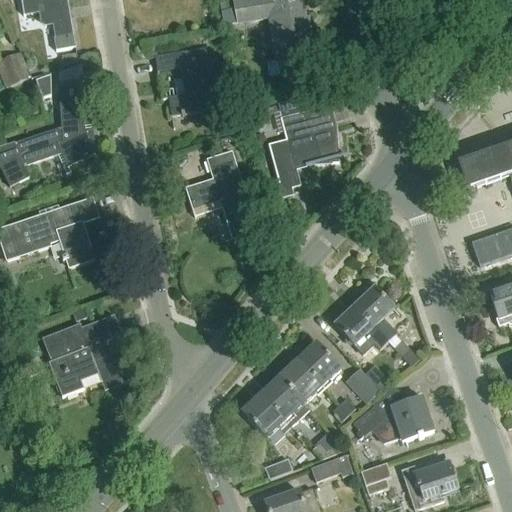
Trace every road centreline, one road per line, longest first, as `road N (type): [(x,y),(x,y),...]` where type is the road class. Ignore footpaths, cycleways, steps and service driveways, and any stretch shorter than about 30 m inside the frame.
road 1 (residential): [(185,401),(146,280),(108,0)]
road 2 (residential): [(511,505),(398,159)]
road 3 (tertiary): [(185,401),(398,159)]
road 4 (tertiary): [(398,159),(511,37)]
road 5 (residential): [(398,159),(362,0)]
road 6 (tertiary): [(87,511),(185,401)]
